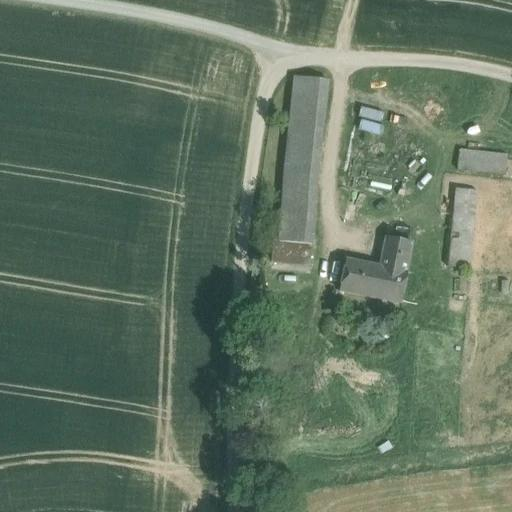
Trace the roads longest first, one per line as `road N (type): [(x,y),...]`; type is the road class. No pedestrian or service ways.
road 1 (unclassified): [(240,511),(254,242),(290,52)]
road 2 (unclassified): [(511,74),(290,52)]
road 3 (track): [(290,52),(80,0)]
